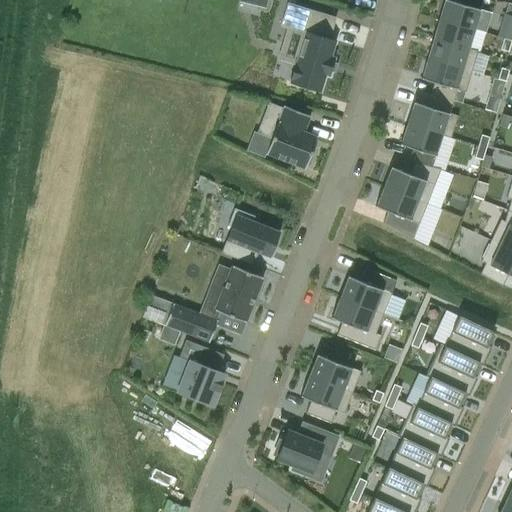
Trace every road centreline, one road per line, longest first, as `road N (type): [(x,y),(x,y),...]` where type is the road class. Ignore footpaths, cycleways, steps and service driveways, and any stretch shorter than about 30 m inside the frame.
road 1 (residential): [(225,460),(354,133),(396,0)]
road 2 (residential): [(453,511),(511,383)]
